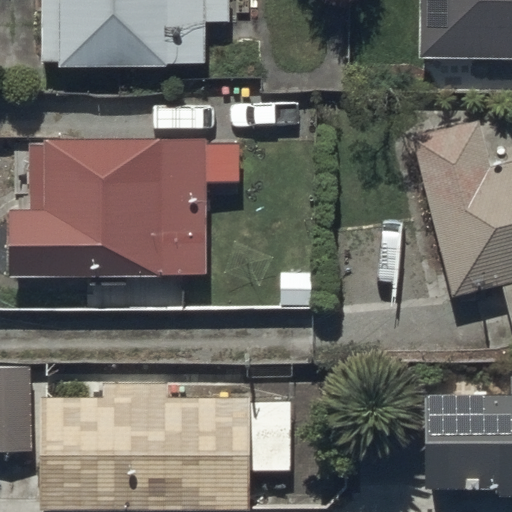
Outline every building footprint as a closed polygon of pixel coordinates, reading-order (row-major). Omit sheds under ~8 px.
[(204,0),(39,0),(40,55),(205,54),(204,0)] [(511,0),(422,0),(420,49),(511,52),(511,0)] [(259,32),(210,34),(212,82),(261,80),(259,32)] [(480,109),(412,126),(453,286),(500,274),(511,317),(511,152),(492,157),(480,109)] [(216,272),(216,130),(33,131),(33,201),(5,201),(5,272),(216,272)] [(0,450),(30,450),(30,366),(0,365),(0,450)] [(511,386),(434,387),(434,483),(511,482),(511,386)] [(40,393),(41,497),(254,497),(253,462),(294,462),(294,392),(40,393)]
